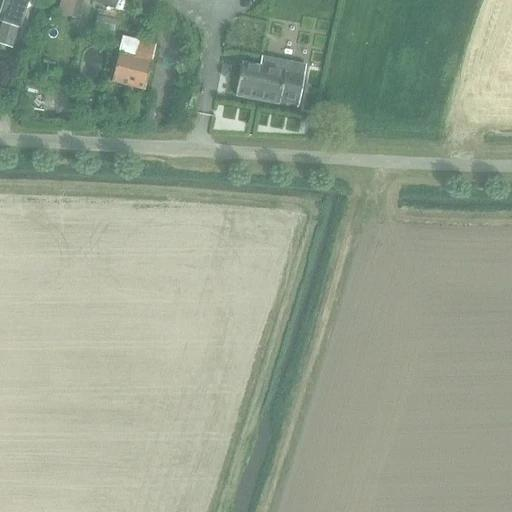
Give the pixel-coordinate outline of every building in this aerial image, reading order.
[(1,23),(0,27),(0,43),(12,47),(17,28),(1,23)] [(125,38),(144,39),(144,27),(126,26),(125,38)] [(154,50),(137,46),(138,41),(122,37),(111,82),(144,90),(154,50)] [(273,70),(241,64),(234,96),(279,104),(279,102),(297,106),(305,66),(275,59),(273,70)] [(219,113),(235,115),(236,104),(220,103),(219,113)]
